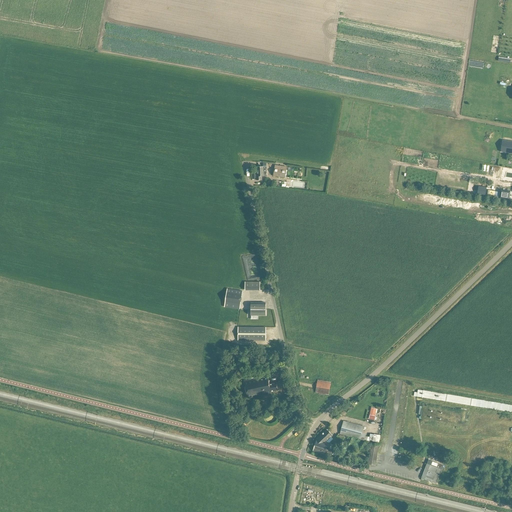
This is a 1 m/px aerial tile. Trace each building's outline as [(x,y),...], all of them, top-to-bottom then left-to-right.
[(511,141),(502,140),(502,141),(500,151),(507,152),(511,153),(511,141)] [(275,165),(274,176),(285,177),(287,167),(275,165)] [(267,166),(263,166),(258,166),(258,170),(256,170),(256,180),(262,180),(261,176),(267,176),(267,166)] [(478,186),(477,194),(485,196),(487,187),(478,186)] [(500,190),(499,198),(509,199),(510,191),(500,190)] [(245,290),(255,290),(260,290),(260,282),(245,282),(245,290)] [(224,306),(240,309),(243,291),(227,288),(224,306)] [(238,340),(261,340),(266,340),(266,327),(238,327),(238,340)] [(269,384),(268,377),(250,381),(249,377),(243,378),(247,398),(271,393),(271,391),(273,391),(278,390),(277,382),(269,384)] [(315,392),(329,394),(330,384),(317,381),(315,392)] [(414,396),(511,412),(511,405),(418,389),(417,392),(414,392),(414,396)] [(422,406),(420,419),(460,425),(462,413),(422,406)] [(340,434),(345,435),(360,438),(364,426),(348,422),(344,421),(340,434)] [(316,439),(314,446),(329,450),(331,443),(326,442),(332,435),(330,433),(327,429),(316,439)] [(368,440),(379,441),(380,435),(369,433),(368,440)] [(371,443),(369,459),(368,463),(376,465),(379,444),(371,443)] [(329,450),(314,446),(313,450),(330,456),(332,451),(329,450)] [(422,476),(421,478),(425,480),(434,482),(436,483),(442,469),(438,467),(432,465),(427,463),(425,469),(422,476)]
